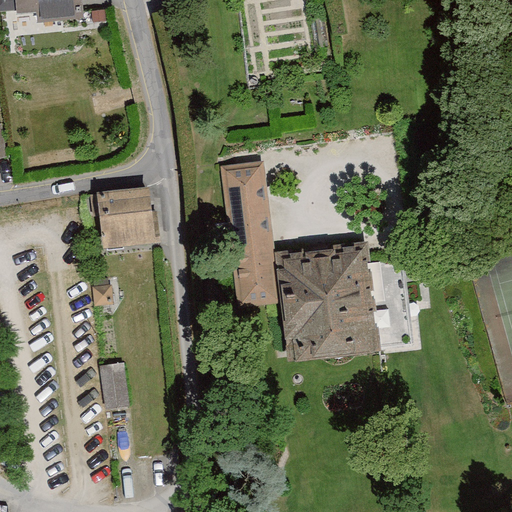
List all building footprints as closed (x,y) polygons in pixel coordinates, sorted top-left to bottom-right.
[(0,0),(0,14),(17,13),(17,19),(40,17),(41,27),(79,23),(76,0),(0,0)] [(284,364),(376,354),(365,250),(273,260),(263,169),(226,173),(240,309),(278,305),(284,364)] [(148,194),(99,199),(104,252),(153,247),(148,194)] [(112,292),(97,293),(97,308),(113,308),(112,292)] [(126,369),(104,371),(107,411),(130,410),(126,369)]
